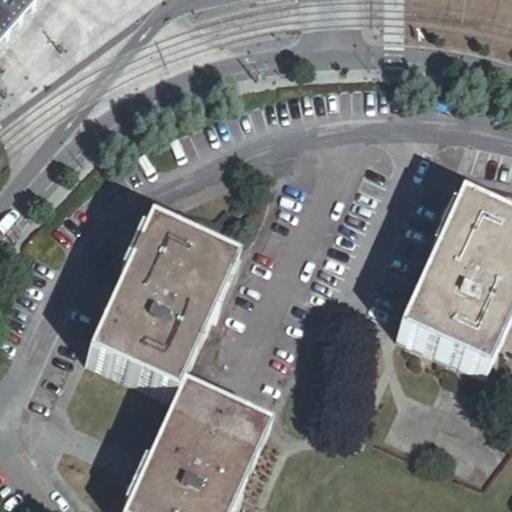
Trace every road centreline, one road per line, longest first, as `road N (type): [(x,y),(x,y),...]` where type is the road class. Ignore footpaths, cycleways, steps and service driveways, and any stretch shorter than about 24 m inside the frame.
road 1 (tertiary): [(53,156),(118,112),(187,81),(333,54)]
road 2 (tertiary): [(206,0),(173,7),(53,156)]
road 3 (tertiary): [(333,54),(461,64),(511,77)]
